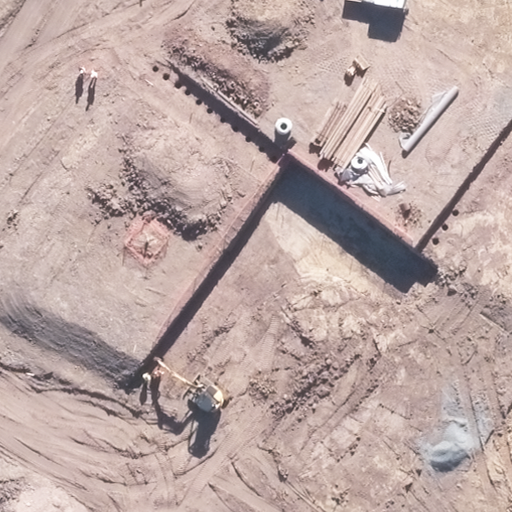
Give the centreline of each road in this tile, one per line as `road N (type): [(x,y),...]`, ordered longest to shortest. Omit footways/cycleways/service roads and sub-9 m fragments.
road 1 (residential): [(0,386),(282,511)]
road 2 (residential): [(71,0),(0,105)]
